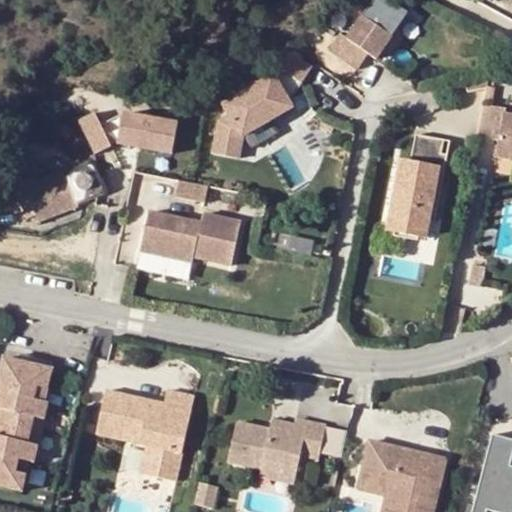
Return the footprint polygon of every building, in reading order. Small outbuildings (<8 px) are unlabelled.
[(390,0),(374,0),(349,38),(341,33),(330,49),(346,60),(359,69),(370,54),(378,60),(387,47),(409,13),(390,0)] [(279,64),(282,67),(302,84),(313,67),(287,51),(279,64)] [(302,84),(282,67),(274,74),(280,83),(291,101),(302,84)] [(294,106),(291,101),(280,83),(274,74),(224,103),(231,115),(220,121),(215,154),(240,158),(244,135),(294,106)] [(488,77),(467,82),(468,91),(486,88),(488,77)] [(496,87),(488,86),(485,100),(493,102),(496,87)] [(505,110),(483,105),(477,138),(498,142),(504,115),(505,110)] [(96,112),(80,121),(81,123),(96,154),(112,146),(98,117),(96,112)] [(125,112),(119,143),(174,153),(180,123),(176,122),(133,114),(125,112)] [(511,116),(504,115),(498,142),(495,158),(511,161),(511,116)] [(437,212),(450,143),(415,136),(410,166),(401,164),(389,231),(426,238),(431,210),(437,212)] [(90,163),(83,166),(66,173),(64,174),(64,177),(76,205),(78,206),(80,206),(104,195),(106,193),(106,192),(95,164),(92,163),(90,163)] [(60,173),(24,189),(26,194),(38,223),(74,208),(60,173)] [(207,187),(178,182),(175,198),(204,204),(207,187)] [(26,194),(19,198),(28,218),(35,215),(26,194)] [(204,213),(202,224),(150,215),(143,253),(195,262),(196,256),(234,263),(242,220),(204,213)] [(487,268),(474,266),(470,287),(483,289),(487,268)] [(50,388),(55,369),(4,357),(0,375),(0,389),(1,390),(0,392),(0,485),(23,492),(27,474),(18,471),(21,459),(30,461),(35,462),(40,445),(29,443),(36,417),(46,419),(50,403),(47,402),(36,399),(39,386),(50,388)] [(50,388),(39,386),(36,399),(47,402),(50,388)] [(177,483),(198,399),(171,392),(168,405),(166,410),(152,406),(154,401),(109,390),(99,434),(150,446),(143,475),(177,483)] [(168,405),(154,401),(152,406),(166,410),(168,405)] [(46,419),(36,417),(29,443),(40,445),(46,419)] [(268,435),(235,427),(227,466),(261,474),(263,464),(296,471),(299,460),(317,464),(324,431),(305,427),(304,432),(293,429),(271,424),(268,435)] [(470,511),(511,511),(511,437),(487,432),(470,511)] [(430,511),(442,464),(366,445),(358,480),(395,489),(389,511),(430,511)] [(30,461),(21,459),(18,471),(27,474),(30,461)] [(261,474),(259,480),(292,488),(296,471),(263,464),(261,474)] [(389,511),(395,489),(358,480),(355,492),(383,499),(380,511),(389,511)] [(213,511),(218,489),(201,486),(196,507),(213,511)]
